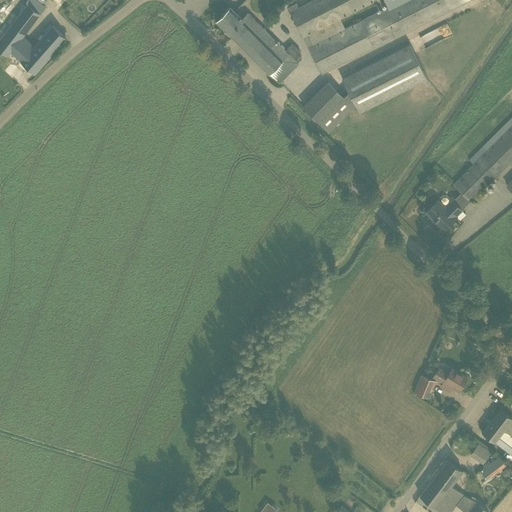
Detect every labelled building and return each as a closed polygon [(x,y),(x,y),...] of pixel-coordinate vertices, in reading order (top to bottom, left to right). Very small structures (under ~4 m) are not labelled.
[(21,0),(0,28),(0,48),(30,75),(33,71),(34,72),(66,37),(53,25),(34,46),(23,35),(45,6),(37,0),(27,0),(26,2),(23,0),(21,0)] [(340,18),(374,0),(384,0),(387,6),(392,4),(390,0),(312,0),(298,7),(296,3),(293,5),(288,7),(303,36),(340,18)] [(387,6),(345,28),(340,18),(303,36),(303,37),(321,73),(450,8),(457,4),(465,0),(390,0),(392,4),(387,6)] [(269,72),(279,82),(298,63),(294,58),(300,52),(292,44),(285,50),(265,29),(248,12),(242,17),(230,6),(216,20),(217,21),(268,71),(268,72),(269,72)] [(349,91),(355,102),(360,112),(427,77),(410,43),(342,77),(349,91)] [(453,184),(461,192),(470,201),(511,159),(511,125),(454,183),(453,184)] [(462,209),(453,200),(452,200),(445,207),(438,199),(426,211),(436,221),(435,222),(443,230),(457,216),(456,215),(462,209)] [(441,386),(449,391),(452,386),(459,390),(467,377),(452,367),(448,373),(439,367),(434,375),(443,381),(441,386)] [(436,381),(422,375),(415,391),(429,397),(436,381)] [(511,419),(511,416),(500,407),(481,431),(511,454),(511,437),(504,431),(511,419)] [(485,462),(492,449),(477,442),(471,455),(485,462)] [(507,465),(499,455),(489,463),(488,461),(478,468),(487,479),(507,465)] [(446,459),(433,476),(449,488),(451,485),(463,470),(447,458),(446,459)] [(449,511),(464,494),(451,485),(449,488),(433,476),(420,493),(420,494),(441,510),(443,511),(449,511)] [(476,501),(468,511),(488,511),(489,511),(476,501)] [(273,511),(276,509),(267,502),(260,511),(262,511),(273,511)]
